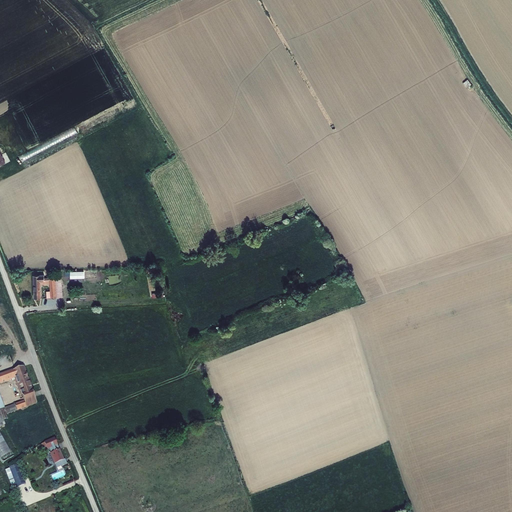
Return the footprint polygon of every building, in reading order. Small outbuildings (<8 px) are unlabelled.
[(466,88),(471,84),(467,79),(463,83),(466,88)] [(75,128),(19,157),(22,162),(77,133),(75,128)] [(40,274),(33,275),(34,298),(42,298),(41,284),(50,284),(50,290),(51,297),(57,297),(56,277),(49,277),(49,278),(45,279),(44,273),(40,273),(40,274)] [(34,391),(25,366),(13,370),(12,369),(0,373),(0,383),(15,378),(21,396),(23,395),(24,400),(15,404),(17,411),(37,403),(33,392),(34,391)] [(0,423),(4,422),(5,422),(4,420),(8,418),(7,414),(4,408),(5,408),(5,407),(0,394),(0,423)] [(17,411),(15,404),(5,407),(5,408),(4,408),(7,414),(17,411)] [(14,456),(0,431),(0,457),(2,462),(14,456)] [(58,445),(55,438),(44,442),(45,442),(46,447),(48,449),(49,449),(51,453),(50,453),(55,464),(57,468),(67,463),(66,459),(65,459),(60,449),(58,445)] [(17,487),(17,488),(26,484),(18,464),(9,468),(10,468),(17,487)] [(17,487),(10,468),(5,470),(12,488),(17,487)]
